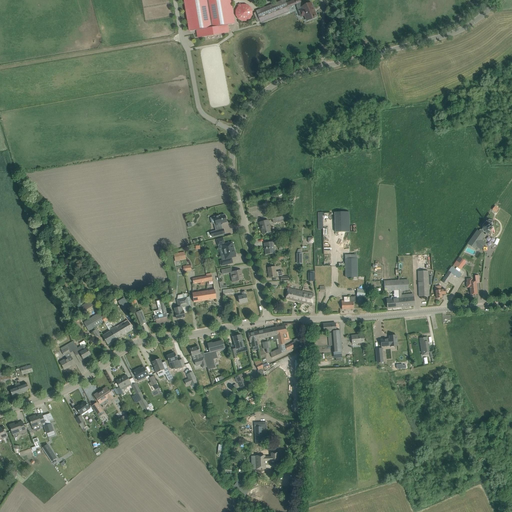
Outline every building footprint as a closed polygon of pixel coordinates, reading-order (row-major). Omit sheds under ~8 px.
[(234,24),(230,0),(184,0),(190,31),(197,30),(198,37),(228,32),(227,25),(234,24)] [(297,4),(295,0),(294,0),(286,4),(285,1),(281,3),(281,2),(256,11),(256,12),(254,14),(257,22),(260,22),(261,22),(289,11),(287,8),(297,4)] [(316,17),(311,4),(304,7),(302,2),(301,2),(302,3),(299,4),(299,5),(297,6),(299,10),(299,11),(301,16),(304,15),(307,20),(314,18),(315,17),(316,17)] [(252,5),(237,4),(235,20),(251,21),(252,5)] [(507,222),(511,210),(511,202),(505,200),(500,211),(496,218),(507,222)] [(272,215),(274,223),(285,220),(283,212),(272,215)] [(335,232),(347,232),(350,232),(349,212),(334,212),(335,232)] [(226,217),(225,216),(225,215),(221,216),(221,215),(214,217),(216,226),(222,224),(227,222),(226,219),(226,218),(226,217)] [(491,220),(490,220),(489,220),(488,220),(487,220),(486,221),(484,223),(483,224),(483,225),(482,227),(482,228),(483,228),(484,231),(484,232),(486,233),(484,234),(486,234),(489,235),(490,236),(489,234),(490,232),(490,231),(493,230),(494,228),(492,225),(494,221),(491,220)] [(263,234),(267,233),(271,232),(268,221),(260,223),(263,234)] [(482,234),(484,232),(484,231),(483,228),(482,228),(482,229),(480,230),(479,231),(477,231),(474,235),(481,240),(485,236),(482,234)] [(481,241),(481,240),(474,235),(468,244),(475,249),(477,247),(481,250),(485,244),(481,241)] [(223,239),(217,240),(218,245),(219,245),(220,249),(223,248),(226,259),(232,257),(235,257),(235,255),(236,255),(235,251),(234,251),(232,243),(224,245),(224,244),(223,239)] [(265,255),(270,254),(275,254),(274,242),(264,243),(265,255)] [(186,259),(185,254),(185,252),(174,254),(175,261),(186,259)] [(464,260),(462,259),(459,257),(453,265),(460,270),(466,262),(464,260)] [(357,259),(345,259),(345,277),(358,277),(357,259)] [(269,278),(274,277),(282,276),(282,271),(276,272),(275,267),(268,268),(269,278)] [(452,267),(447,274),(442,281),(446,284),(453,274),(459,278),(461,274),(452,267)] [(236,281),(238,281),(243,280),(241,270),(232,272),(231,268),(226,269),(221,270),(222,274),(230,273),(232,282),(236,281)] [(419,297),(429,296),(428,272),(418,272),(419,297)] [(206,276),(193,278),(194,283),(194,284),(204,282),(207,282),(206,276)] [(479,283),(479,278),(478,276),(475,276),(475,278),(468,279),(468,282),(466,283),(467,288),(470,287),(471,295),(477,294),(476,283),(479,283)] [(399,290),(409,290),(408,280),(398,281),(399,290)] [(400,299),(399,290),(398,281),(383,282),(384,292),(394,291),(394,298),(392,297),(391,299),(386,299),(387,300),(387,308),(401,307),(400,299)] [(441,286),(435,287),(436,294),(436,299),(442,298),(442,295),(446,294),(445,289),(441,290),(441,286)] [(302,295),(302,291),(288,288),(285,299),(300,303),(302,295)] [(216,299),(216,294),(215,289),(207,291),(208,300),(216,299)] [(365,297),(365,289),(357,289),(357,297),(360,297),(357,300),(359,303),(362,303),(363,301),(362,297),(365,297)] [(194,302),(208,300),(207,291),(192,293),(194,302)] [(311,305),(314,294),(302,291),(302,295),(300,303),(311,305)] [(238,297),(239,298),(240,303),(247,302),(245,292),(242,292),(242,296),(238,297)] [(355,298),(355,297),(344,297),(344,301),(342,301),(342,310),(354,309),(353,302),(356,302),(355,298)] [(414,306),(413,301),(413,297),(400,299),(401,307),(414,306)] [(182,307),(188,306),(187,298),(177,300),(179,308),(174,309),(175,314),(176,314),(177,319),(185,317),(183,311),(182,307)] [(85,314),(97,306),(97,305),(94,300),(93,300),(92,299),(81,306),(83,310),(80,311),(82,314),(84,313),(85,314)] [(166,313),(167,313),(164,299),(158,301),(161,314),(155,316),(157,324),(168,321),(166,313)] [(99,313),(84,322),(89,332),(104,322),(113,317),(110,312),(112,311),(110,306),(103,310),(105,314),(102,316),(99,313)] [(142,310),(136,313),(139,320),(145,317),(142,310)] [(110,331),(102,336),(105,340),(108,345),(133,329),(130,325),(127,320),(113,328),(110,323),(107,326),(110,331)] [(342,351),(341,336),(340,331),(336,331),(335,323),(323,324),(324,332),(331,331),(331,333),(328,334),(329,346),(332,346),(333,352),(342,351)] [(285,326),(276,327),(278,336),(278,339),(278,340),(279,344),(280,349),(281,353),(289,350),(294,347),(292,343),(285,347),(285,344),(284,339),(288,338),(287,334),(286,332),(285,326)] [(276,327),(265,330),(266,338),(270,337),(278,336),(276,327)] [(265,330),(256,332),(258,341),(259,341),(258,340),(266,338),(265,330)] [(256,332),(248,333),(249,338),(250,343),(251,343),(252,347),(253,347),(253,351),(259,349),(259,348),(259,346),(258,341),(256,332)] [(236,349),(237,349),(244,347),(241,335),(233,337),(236,349)] [(352,344),(365,342),(364,335),(351,336),(352,344)] [(390,339),(381,340),(381,346),(390,345),(390,347),(397,346),(396,335),(389,336),(390,339)] [(429,354),(427,342),(426,337),(420,338),(422,356),(429,354)] [(77,348),(75,344),(74,341),(69,344),(73,351),(78,349),(83,359),(90,355),(88,350),(87,349),(84,345),(81,347),(81,346),(77,348)] [(218,358),(216,352),(225,349),(226,350),(226,349),(225,348),(224,348),(222,341),(212,344),(212,343),(208,344),(210,353),(204,354),(203,354),(208,370),(216,368),(213,359),(218,358)] [(70,353),(73,351),(69,344),(61,349),(62,351),(64,355),(65,355),(67,358),(60,362),(64,370),(75,364),(71,357),(72,356),(70,353)] [(200,354),(199,352),(198,347),(190,349),(192,356),(195,355),(196,360),(194,360),(196,366),(202,364),(203,368),(207,367),(204,357),(200,359),(198,354),(200,354)] [(178,361),(177,358),(175,353),(167,356),(169,363),(171,367),(175,366),(175,368),(179,367),(180,369),(185,367),(182,360),(178,361)] [(156,373),(164,370),(165,372),(164,372),(168,381),(173,378),(168,368),(165,362),(162,363),(160,359),(152,362),(155,369),(154,369),(156,373)] [(18,376),(22,375),(33,372),(31,365),(20,368),(16,370),(18,376)] [(148,375),(147,372),(144,367),(141,369),(141,370),(139,371),(138,369),(134,371),(134,372),(134,373),(134,374),(138,380),(148,375)] [(187,384),(193,382),(190,372),(184,373),(187,384)] [(1,383),(12,382),(10,373),(0,373),(0,381),(1,383)] [(243,375),(242,376),(241,374),(235,377),(235,378),(234,378),(236,382),(237,382),(240,388),(247,385),(244,379),(245,378),(243,375)] [(120,387),(116,389),(119,394),(121,396),(124,395),(121,389),(127,385),(130,384),(136,394),(135,395),(143,410),(149,407),(136,383),(132,386),(131,384),(129,380),(126,375),(126,376),(121,379),(121,378),(116,381),(119,385),(120,387)] [(157,383),(154,376),(149,379),(151,382),(149,383),(151,387),(153,386),(154,388),(158,386),(157,384),(157,383)] [(29,390),(28,386),(27,383),(20,385),(19,382),(15,384),(16,387),(10,389),(11,392),(13,397),(29,390)] [(95,396),(98,400),(100,404),(108,398),(108,399),(112,396),(111,394),(114,392),(110,386),(107,388),(106,387),(100,391),(101,392),(95,396)] [(89,408),(88,406),(85,402),(79,406),(80,406),(77,409),(79,413),(81,415),(87,410),(89,408)] [(97,402),(91,406),(97,415),(98,417),(104,413),(103,411),(97,402)] [(35,415),(29,418),(31,422),(33,427),(34,431),(35,431),(36,431),(37,430),(38,430),(40,429),(40,427),(44,425),(47,434),(53,431),(50,421),(49,421),(46,415),(43,416),(42,414),(38,416),(36,417),(35,415)] [(81,416),(76,418),(82,429),(84,428),(87,427),(81,416)] [(26,432),(24,426),(22,421),(18,423),(19,423),(15,425),(14,423),(9,425),(11,430),(13,435),(14,438),(18,437),(19,435),(18,433),(20,432),(20,434),(26,432)] [(263,444),(263,442),(267,441),(266,427),(262,427),(262,423),(255,423),(256,427),(255,427),(255,444),(263,444)] [(249,450),(250,446),(251,443),(247,442),(246,444),(242,443),(238,455),(240,456),(242,450),(243,448),(249,450)] [(47,445),(42,448),(51,462),(56,458),(47,445)] [(265,457),(265,461),(272,461),(278,461),(278,453),(271,453),(271,457),(265,457)] [(262,456),(256,456),(256,465),(257,469),(261,469),(261,470),(262,470),(262,469),(265,469),(265,461),(265,457),(265,456),(262,456)] [(8,477),(15,479),(18,473),(11,471),(8,477)]
